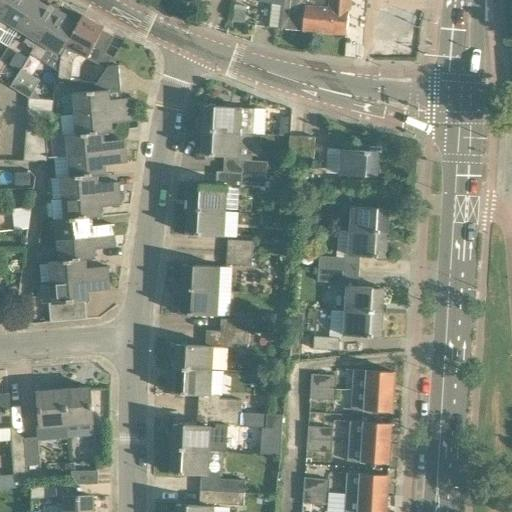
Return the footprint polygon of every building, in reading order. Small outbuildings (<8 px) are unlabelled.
[(19,31),(37,2),(34,0),(11,0),(0,18),(0,41),(10,25),(19,31)] [(0,0),(0,18),(11,0),(0,0)] [(347,36),(350,0),(249,0),(256,1),(284,7),(282,31),(347,36)] [(34,50),(58,12),(49,6),(48,8),(37,2),(19,31),(28,37),(24,44),(34,50)] [(62,57),(78,27),(66,19),(67,17),(58,12),(34,50),(31,56),(41,62),(49,50),(62,57)] [(83,17),(78,27),(62,57),(61,59),(59,81),(70,82),(72,61),(80,55),(99,66),(112,40),(102,34),(105,28),(83,17)] [(121,67),(109,68),(108,70),(97,86),(98,92),(110,91),(122,91),(121,67)] [(22,69),(11,87),(30,99),(35,90),(41,81),(22,69)] [(76,116),(132,112),(131,100),(110,101),(110,91),(75,94),(76,116)] [(30,99),(29,112),(53,114),(54,101),(30,99)] [(204,107),(203,132),(253,135),(255,110),(204,107)] [(53,114),(29,112),(27,125),(52,127),(53,114)] [(78,137),(104,135),(113,135),(113,125),(133,123),(132,112),(76,116),(78,137)] [(281,118),(280,131),(289,131),(289,119),(281,118)] [(52,127),(27,125),(26,137),(50,139),(52,127)] [(214,157),(239,159),(240,144),(252,145),(253,135),(203,132),(202,148),(197,148),(196,159),(214,161),(214,157)] [(69,158),(126,154),(125,142),(105,143),(104,135),(78,137),(68,138),(69,158)] [(50,139),(26,137),(25,149),(49,151),(50,139)] [(301,162),(302,138),(290,137),(289,161),(301,162)] [(315,139),(302,138),(301,162),(314,163),(315,139)] [(49,151),(25,149),(24,161),(48,163),(49,151)] [(342,151),(340,175),(377,177),(379,153),(342,151)] [(71,179),(98,177),(107,176),(106,166),(127,164),(126,154),(69,158),(71,179)] [(242,162),(241,174),(268,176),(268,163),(242,162)] [(30,187),(30,174),(14,173),(14,187),(30,187)] [(188,211),(225,213),(225,210),(236,210),(238,190),(240,190),(240,187),(267,188),(268,176),(241,174),(217,173),(216,188),(190,186),(188,211)] [(64,200),(120,195),(119,184),(99,185),(98,177),(71,179),(63,179),(64,200)] [(349,204),(350,192),(324,190),(324,202),(349,204)] [(66,221),(92,219),(101,218),(100,208),(121,206),(120,195),(64,200),(66,221)] [(352,207),(350,232),(388,234),(390,210),(352,207)] [(224,238),(225,213),(188,211),(187,236),(224,238)] [(58,242),(115,237),(114,226),(93,228),(92,219),(66,221),(57,221),(58,242)] [(30,220),(14,220),(14,230),(29,230),(30,220)] [(388,234),(350,232),(349,257),(323,255),(322,271),(361,273),(362,257),(386,259),(388,234)] [(60,263),(86,261),(95,260),(95,250),(115,249),(115,237),(58,242),(60,263)] [(228,240),(227,253),(253,255),(254,241),(228,240)] [(253,255),(227,253),(226,265),(252,267),(253,255)] [(51,284),(109,280),(108,268),(87,270),(86,261),(60,263),(50,264),(51,284)] [(183,266),(181,291),(219,293),(221,268),(183,266)] [(361,273),(322,271),(321,286),(347,287),(345,312),(383,314),(385,290),(360,288),(361,273)] [(109,280),(51,284),(53,306),(49,306),(51,324),(87,321),(85,303),(89,303),(89,292),(109,291),(109,280)] [(17,297),(17,288),(8,288),(8,297),(17,297)] [(219,293),(181,291),(180,316),(218,318),(219,293)] [(383,314),(345,312),(344,337),(381,339),(383,314)] [(277,331),(278,314),(261,314),(261,331),(277,331)] [(222,320),(221,333),(246,335),(247,322),(222,320)] [(246,335),(221,333),(207,331),(206,348),(176,346),(175,370),(213,372),(214,348),(237,349),(237,345),(245,346),(246,335)] [(314,338),(313,350),(339,352),(340,340),(314,338)] [(213,372),(175,370),(173,395),(197,397),(196,411),(237,414),(237,404),(216,403),(216,397),(211,397),(213,372)] [(352,391),(394,394),(395,373),(353,371),(352,391)] [(311,388),(336,390),(337,377),(312,376),(311,388)] [(336,390),(311,388),(310,401),(335,402),(335,408),(351,410),(351,411),(393,414),(394,394),(352,391),(336,390)] [(90,389),(63,391),(66,426),(93,424),(90,389)] [(66,426),(63,391),(38,393),(41,428),(66,426)] [(0,403),(0,428),(11,428),(9,403),(0,403)] [(237,414),(196,411),(195,427),(174,425),(172,450),(210,452),(212,428),(236,429),(237,414)] [(350,422),(349,443),(391,445),(392,425),(350,422)] [(308,427),(307,440),(332,442),(333,429),(308,427)] [(26,439),(27,466),(41,465),(39,438),(26,439)] [(29,487),(27,466),(26,439),(12,440),(15,488),(29,487)] [(332,442),(307,440),(306,453),(331,455),(332,442)] [(391,445),(349,443),(348,463),(390,465),(391,445)] [(210,452),(172,450),(171,475),(202,477),(201,491),(245,494),(246,482),(221,480),(221,476),(209,475),(210,452)] [(72,486),(98,486),(97,472),(72,472),(72,486)] [(347,474),(345,494),(387,497),(389,477),(347,474)] [(304,479),(303,492),(328,493),(329,481),(304,479)] [(33,500),(56,498),(55,486),(32,488),(33,500)] [(245,494),(201,491),(200,505),(177,504),(176,511),(213,511),(214,508),(219,508),(219,504),(244,506),(245,494)] [(328,493),(303,492),(303,504),(327,506),(328,493)] [(386,511),(387,497),(345,494),(344,511),(386,511)] [(64,498),(64,511),(94,511),(94,498),(64,498)]
